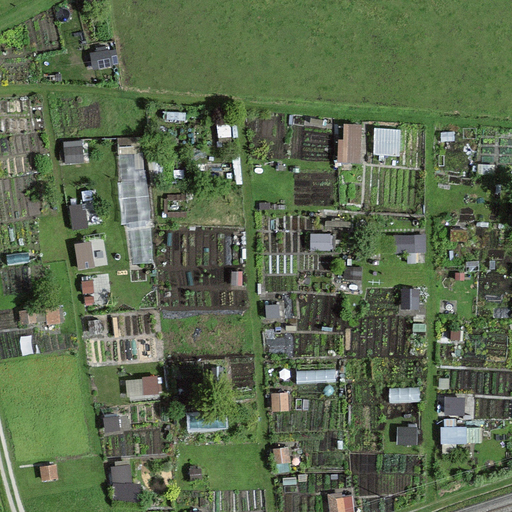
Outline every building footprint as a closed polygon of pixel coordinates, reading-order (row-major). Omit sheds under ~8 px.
[(376,152),(402,153),(402,126),(377,126),(376,152)] [(67,140),(67,160),(88,160),(88,140),(67,140)] [(76,228),(92,224),(86,199),(70,202),(76,228)] [(395,232),(394,250),(428,251),(428,232),(395,232)] [(76,238),(80,267),(109,263),(105,234),(76,238)] [(160,373),(127,378),(130,395),(163,390),(160,373)] [(227,429),(228,412),(190,411),(189,428),(227,429)] [(482,441),(482,425),(443,423),(442,439),(482,441)] [(114,499),(136,500),(137,459),(115,459),(114,499)]
